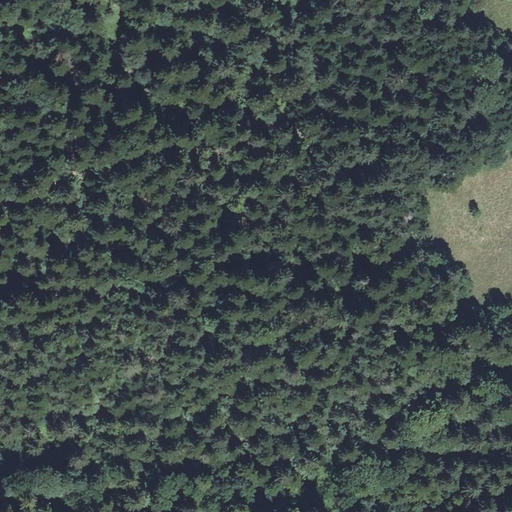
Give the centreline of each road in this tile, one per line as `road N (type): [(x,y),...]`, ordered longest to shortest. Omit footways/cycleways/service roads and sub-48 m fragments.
road 1 (track): [(511,368),(483,360),(369,255),(215,151),(126,50),(117,0)]
road 2 (track): [(271,194),(275,28),(287,0)]
